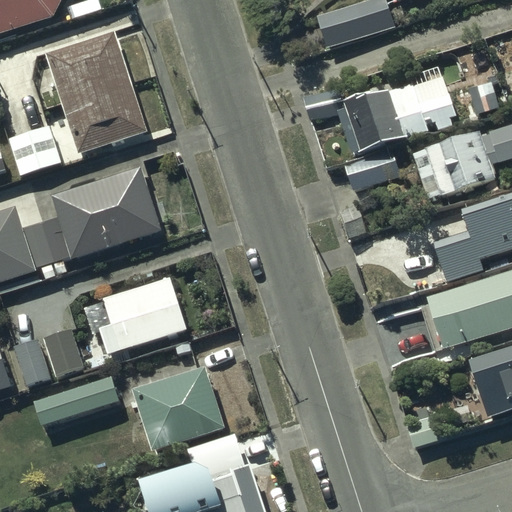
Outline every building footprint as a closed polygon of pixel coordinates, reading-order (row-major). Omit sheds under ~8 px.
[(0,0),(0,38),(53,23),(64,0),(0,0)] [(317,20),(327,52),(392,32),(383,0),(317,20)] [(114,38),(45,59),(75,158),(144,137),(114,38)] [(340,115),(353,156),(362,153),(363,156),(430,133),(428,127),(437,124),(440,132),(454,127),(451,119),(458,116),(442,69),(413,79),(415,86),(376,99),(374,94),(346,104),(348,110),(345,111),(339,113),(340,115)] [(312,124),(340,115),(339,113),(345,111),(339,90),(305,101),(312,124)] [(414,158),(428,203),(494,182),(489,168),(497,165),(497,166),(511,161),(511,129),(490,137),(490,140),(483,142),(481,137),(414,158)] [(11,141),(20,179),(61,168),(52,131),(11,141)] [(345,167),(353,195),(404,179),(395,152),(345,167)] [(68,274),(64,263),(70,261),(71,264),(160,237),(141,175),(52,202),(59,223),(22,235),(15,213),(0,217),(0,287),(34,278),(33,275),(41,272),(45,282),(68,274)] [(433,244),(444,284),(483,272),(480,263),(511,253),(511,198),(459,214),(465,235),(433,244)] [(341,216),(347,241),(372,235),(367,211),(341,216)] [(511,270),(424,298),(441,352),(511,330),(511,270)] [(100,335),(108,361),(188,337),(171,283),(103,304),(112,332),(100,335)] [(46,342),(56,380),(85,372),(75,335),(46,342)] [(15,353),(26,389),(51,381),(39,345),(15,353)] [(511,354),(468,368),(483,420),(511,411),(511,354)] [(0,395),(11,393),(0,358),(0,395)] [(205,373),(131,393),(148,452),(221,432),(205,373)] [(110,383),(34,407),(41,428),(117,404),(110,383)] [(407,428),(414,452),(450,440),(442,417),(407,428)] [(263,511),(249,465),(231,470),(224,448),(156,468),(160,481),(137,487),(144,511),(263,511)]
